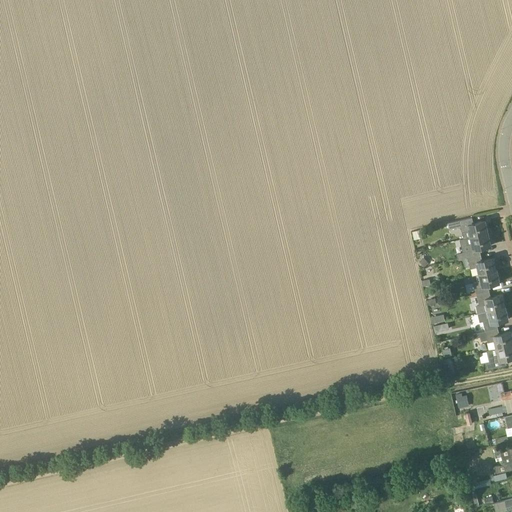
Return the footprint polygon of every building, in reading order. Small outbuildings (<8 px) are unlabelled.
[(471,237),(488,233),(486,220),(473,223),(472,217),(448,223),(449,229),(461,226),(462,232),(470,230),(471,237)] [(468,257),(481,254),(479,248),(491,245),(488,233),(471,237),(473,244),(466,245),(467,251),(457,253),(458,259),(468,257)] [(473,275),(480,274),(497,270),(494,257),(482,260),(481,254),(468,257),(473,275)] [(424,257),(419,261),(424,267),(429,263),(424,257)] [(477,294),(489,291),(488,285),(500,282),(497,270),(480,274),(481,281),(474,282),(477,294)] [(487,304),(488,311),(506,307),(503,294),(491,297),(489,291),(477,294),(480,306),(487,304)] [(483,319),(485,331),(498,328),(497,322),(509,319),(506,307),(488,311),(490,318),(483,319)] [(444,314),(431,317),(432,323),(445,320),(444,314)] [(495,341),(497,348),(511,344),(511,333),(511,331),(499,334),(498,328),(485,331),(488,343),(495,341)] [(511,344),(497,348),(499,355),(488,357),(489,361),(485,362),(486,370),(507,365),(505,359),(511,357),(511,344)] [(449,362),(440,364),(443,379),(452,377),(449,362)] [(503,399),(511,397),(511,390),(511,391),(501,393),(503,399)] [(462,393),(456,394),(459,408),(469,406),(467,395),(462,396),(462,393)] [(507,405),(489,408),(491,415),(508,411),(507,405)] [(507,437),(496,439),(498,445),(508,443),(507,437)] [(511,445),(491,450),(495,463),(503,461),(505,471),(511,469),(511,445)] [(506,472),(493,475),(495,481),(507,478),(506,472)] [(501,511),(511,509),(511,497),(493,502),(495,511),(501,511)]
